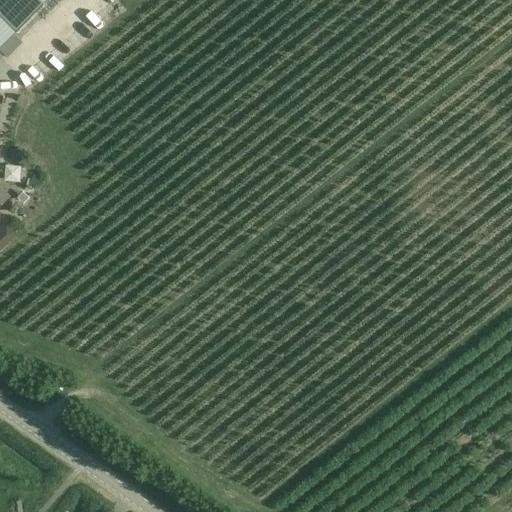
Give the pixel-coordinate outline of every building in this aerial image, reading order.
[(0,0),(0,49),(17,32),(48,0),(0,0)] [(1,56),(0,57),(0,78),(10,73),(1,56)] [(1,167),(13,179),(25,167),(12,155),(1,167)] [(0,205),(9,196),(0,187),(0,205)] [(6,226),(0,231),(0,242),(4,247),(15,235),(6,226)]
